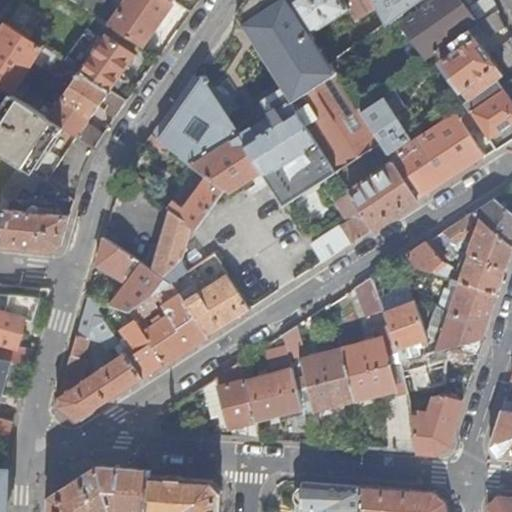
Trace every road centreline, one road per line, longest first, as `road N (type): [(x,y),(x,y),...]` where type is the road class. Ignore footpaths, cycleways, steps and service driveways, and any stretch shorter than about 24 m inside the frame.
road 1 (residential): [(88,437),(511,169)]
road 2 (residential): [(73,273),(106,167),(225,0)]
road 3 (residential): [(464,478),(257,458)]
road 4 (residential): [(26,447),(73,273)]
road 5 (residential): [(257,458),(88,437)]
road 6 (residential): [(511,327),(464,478)]
